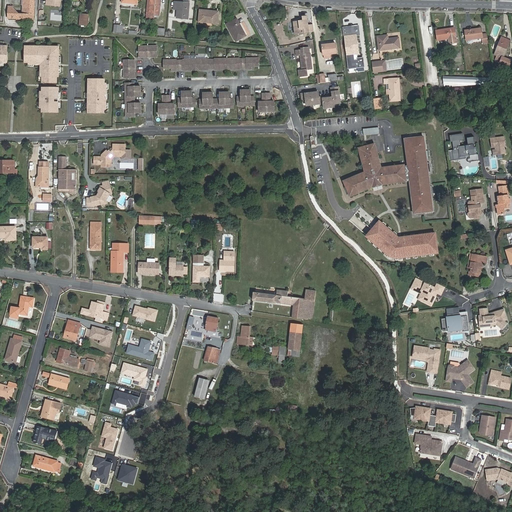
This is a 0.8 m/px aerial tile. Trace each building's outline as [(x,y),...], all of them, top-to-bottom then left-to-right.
[(34,19),(34,0),(24,0),(24,14),(18,14),(13,9),(13,7),(9,7),(9,18),(17,18),(17,19),(34,19)] [(159,16),(160,0),(148,0),(147,15),(159,16)] [(177,18),(188,19),(189,4),(189,1),(184,1),(184,3),(175,2),(174,9),(178,9),(177,18)] [(218,24),(218,12),(200,11),(199,21),(208,22),(208,23),(218,24)] [(79,25),(88,26),(90,14),(80,13),(79,25)] [(312,17),(299,19),(301,34),(314,32),(312,17)] [(246,36),(237,19),(227,24),(236,41),(246,36)] [(353,34),(356,34),(359,33),(358,26),(343,28),(349,69),(358,67),(358,71),(363,70),(362,60),(357,61),(353,61),(353,55),(356,55),(354,42),(356,42),(356,36),(354,36),(353,34)] [(454,28),(436,31),(437,40),(448,39),(449,43),(456,42),(454,28)] [(481,28),(465,31),(466,40),(482,38),(481,28)] [(400,48),(398,38),(388,40),(387,35),(377,37),(379,51),(400,48)] [(496,50),(494,54),(497,56),(496,60),(501,62),(505,64),(504,66),(510,68),(511,62),(511,61),(503,58),(510,41),(502,38),(500,42),(501,43),(498,51),(496,50)] [(323,55),(329,54),(336,54),(335,44),(322,45),(323,55)] [(30,45),(25,45),(25,62),(29,62),(29,64),(34,64),(36,64),(36,62),(43,62),(43,65),(41,65),(41,71),(41,76),(43,76),(43,80),(43,82),(58,82),(58,76),(59,76),(59,71),(59,66),(59,61),(59,56),(59,49),(56,49),(56,45),(45,45),(40,45),(35,45),(30,45)] [(148,46),(139,47),(139,58),(144,58),(144,57),(151,57),(157,57),(156,46),(148,46)] [(306,50),(301,51),(296,51),(296,56),(300,55),(302,71),(298,71),(299,77),(307,76),(306,70),(312,69),(310,54),(306,55),(306,50)] [(259,67),(259,58),(246,58),(246,59),(243,59),(240,59),(240,58),(227,59),(215,59),(215,60),(211,60),(208,60),(208,59),(195,60),(183,60),(180,61),(176,61),(176,60),(163,60),(164,69),(171,69),(171,71),(176,71),(176,70),(183,70),(183,71),(188,71),(188,68),(203,68),(203,70),(208,70),(215,70),(220,70),(220,68),(235,68),(235,70),(240,70),(240,69),(247,69),(247,70),(252,70),(252,67),(259,67)] [(134,61),(123,61),(123,70),(123,79),(129,79),(134,78),(134,73),(133,73),(133,66),(134,66),(134,61)] [(374,72),(382,71),(381,62),(373,63),(374,72)] [(485,84),(485,79),(445,77),(445,87),(485,84)] [(388,79),(389,83),(389,90),(389,94),(390,101),(399,101),(399,79),(388,79)] [(105,80),(93,80),(92,85),(90,85),(89,92),(89,98),(89,103),(89,109),(89,113),(105,113),(105,110),(107,110),(107,109),(107,103),(107,98),(106,98),(106,95),(107,95),(107,90),(107,85),(107,83),(105,83),(105,80)] [(129,84),(125,84),(125,92),(125,101),(126,109),(126,118),(135,117),(135,114),(141,113),(141,104),(134,104),(134,97),(141,97),(140,87),(134,87),(134,84),(129,84)] [(60,88),(43,88),(43,91),(41,91),(41,93),(41,98),(41,102),(41,108),(41,109),(43,109),(43,112),(59,113),(59,108),(59,103),(59,98),(59,93),(60,88)] [(341,104),(339,88),(331,89),(333,98),(327,98),(327,97),(319,98),(319,92),(301,94),(302,101),(306,100),(307,106),(324,104),(324,109),(335,108),(334,104),(341,104)] [(241,97),(237,97),(237,99),(237,106),(246,106),(254,106),(254,102),(254,97),(250,97),(250,90),(240,90),(241,97)] [(191,92),(181,92),(182,99),(178,99),(178,107),(187,107),(195,107),(195,98),(191,98),(191,92)] [(199,100),(200,109),(208,109),(217,108),(225,108),(233,108),(233,99),(229,99),(229,93),(219,93),(220,99),(213,100),(213,93),(203,93),(203,100),(199,100)] [(259,102),(259,112),(267,112),(274,112),(274,102),(270,102),(270,93),(262,94),(262,102),(259,102)] [(159,104),(159,115),(166,114),(174,114),(174,108),(174,104),(170,104),(170,96),(162,96),(163,104),(159,104)] [(459,141),(464,141),(463,134),(450,136),(451,143),(453,142),(459,141)] [(380,168),(374,145),(359,149),(365,172),(344,181),(350,196),(370,188),(381,185),(405,181),(409,181),(414,214),(432,211),(431,198),(433,198),(431,186),(429,186),(427,172),(430,172),(429,163),(426,163),(423,137),(404,139),(407,166),(404,166),(380,168)] [(504,137),(490,139),(491,148),(495,148),(495,150),(496,156),(505,154),(504,147),(505,146),(504,137)] [(476,146),(475,138),(467,139),(469,146),(460,147),(459,141),(453,142),(454,151),(455,155),(459,154),(460,158),(464,157),(470,156),(470,159),(468,159),(468,163),(478,162),(476,148),(474,148),(474,146),(476,146)] [(108,164),(112,164),(112,159),(115,157),(123,157),(122,159),(130,159),(131,151),(125,151),(126,145),(114,145),(114,150),(110,152),(108,152),(107,151),(102,155),(102,157),(99,157),(99,164),(102,164),(102,167),(108,167),(108,164)] [(455,155),(454,151),(453,151),(454,161),(464,160),(464,157),(460,158),(459,154),(455,155)] [(313,157),(316,176),(324,175),(323,170),(326,169),(323,155),(313,157)] [(14,161),(0,160),(0,173),(15,173),(15,176),(18,176),(18,169),(14,169),(14,161)] [(36,187),(49,187),(49,167),(48,167),(48,162),(40,162),(40,167),(39,167),(39,176),(36,179),(36,187)] [(71,183),(71,170),(66,169),(59,169),(59,189),(76,190),(76,183),(71,183)] [(104,187),(104,185),(100,186),(101,188),(99,191),(99,193),(97,196),(90,197),(91,198),(87,198),(86,206),(92,206),(105,203),(105,201),(109,193),(112,193),(110,185),(104,187)] [(497,196),(498,205),(499,208),(496,208),(497,216),(505,215),(504,209),(510,208),(509,203),(511,203),(510,199),(508,199),(507,190),(499,191),(499,196),(497,196)] [(468,209),(468,212),(469,213),(467,214),(467,216),(470,218),(474,218),(475,219),(478,219),(479,216),(479,214),(481,211),(481,204),(484,203),(483,196),(477,196),(475,197),(470,197),(471,202),(469,202),(467,205),(468,209)] [(140,216),(140,224),(161,225),(162,217),(140,216)] [(395,257),(438,252),(435,232),(398,237),(378,220),(366,235),(390,255),(395,257)] [(101,250),(101,223),(91,222),(91,249),(101,250)] [(16,227),(0,227),(0,237),(6,238),(6,240),(16,240),(16,227)] [(48,250),(48,238),(33,237),(33,248),(42,248),(42,249),(48,250)] [(128,252),(128,244),(114,244),(114,251),(112,251),(112,272),(123,272),(124,252),(128,252)] [(482,264),(483,264),(486,264),(487,257),(472,254),(470,263),(469,262),(468,268),(469,269),(468,275),(479,278),(481,268),(482,264)] [(139,274),(143,274),(143,272),(150,273),(150,274),(159,275),(159,264),(155,263),(156,259),(147,259),(147,263),(139,263),(139,274)] [(184,266),(177,265),(175,265),(175,261),(170,260),(170,265),(169,275),(183,276),(184,266)] [(225,270),(234,270),(234,261),(221,260),(220,271),(225,271),(225,270)] [(209,277),(210,267),(194,266),(193,282),(199,282),(200,277),(209,277)] [(434,292),(440,295),(443,287),(436,283),(434,288),(415,279),(412,284),(417,286),(416,289),(424,292),(420,300),(430,305),(434,296),(432,295),(434,292)] [(416,289),(417,286),(412,284),(410,289),(420,294),(417,299),(420,300),(424,292),(416,289)] [(313,315),(316,291),(306,290),(305,299),(288,297),(288,293),(283,293),(283,291),(277,290),(277,295),(254,292),(253,300),(294,305),(292,318),(304,319),(304,318),(310,319),(311,318),(312,318),(312,316),(313,315)] [(33,307),(34,298),(22,297),(20,308),(12,307),(11,315),(19,317),(19,314),(28,315),(29,307),(33,307)] [(103,312),(104,305),(105,306),(106,303),(98,301),(97,303),(92,302),(90,310),(82,308),(81,313),(108,320),(109,314),(103,312)] [(145,318),(155,321),(158,311),(149,308),(148,309),(136,306),(133,315),(137,316),(145,318)] [(486,308),(478,309),(479,316),(477,316),(478,325),(487,324),(488,326),(495,325),(501,330),(506,323),(502,320),(501,322),(497,318),(494,319),(492,319),(491,316),(487,316),(486,308)] [(440,319),(442,331),(448,330),(448,326),(462,328),(462,331),(468,330),(466,315),(459,316),(458,313),(446,314),(446,318),(440,319)] [(216,332),(219,318),(209,317),(206,330),(216,332)] [(76,341),(81,323),(69,320),(64,337),(76,341)] [(303,325),(291,323),(290,332),(302,333),(303,325)] [(251,345),(252,338),(249,337),(251,327),(242,326),(241,337),(238,337),(237,344),(251,345)] [(109,348),(113,333),(93,327),(92,331),(90,338),(101,341),(99,345),(109,348)] [(302,333),(290,332),(288,350),(292,350),(292,356),(299,357),(302,333)] [(13,339),(12,339),(6,359),(16,363),(22,342),(21,342),(23,337),(14,335),(13,339)] [(126,353),(152,361),(154,353),(148,352),(151,342),(141,339),(139,348),(128,345),(126,353)] [(284,363),(286,348),(274,346),(272,355),(278,355),(277,357),(279,358),(279,362),(284,363)] [(429,348),(415,346),(414,354),(422,355),(421,358),(428,359),(429,358),(430,360),(429,361),(428,371),(437,373),(438,363),(439,363),(439,361),(441,350),(435,349),(435,350),(429,350),(429,348)] [(208,347),(204,361),(216,364),(220,350),(217,350),(217,349),(208,347)] [(70,351),(61,349),(57,362),(77,368),(79,359),(69,357),(70,351)] [(449,366),(447,381),(452,382),(452,378),(457,379),(458,378),(459,378),(460,379),(462,379),(467,387),(474,382),(469,376),(466,378),(465,376),(468,375),(475,370),(468,360),(460,366),(458,368),(455,367),(455,366),(451,365),(449,366)] [(148,378),(145,377),(147,369),(124,363),(121,373),(135,377),(134,380),(140,382),(139,385),(145,387),(146,383),(148,378)] [(502,372),(492,370),(491,374),(493,374),(491,380),(494,384),(499,385),(501,385),(501,387),(509,389),(511,378),(501,376),(502,372)] [(61,384),(60,388),(67,389),(69,379),(52,374),(50,383),(58,385),(59,383),(61,384)] [(208,381),(199,378),(193,396),(203,399),(208,381)] [(0,384),(0,395),(11,398),(14,387),(16,387),(17,384),(10,383),(9,387),(0,384)] [(115,391),(114,396),(112,401),(112,404),(116,405),(116,402),(127,406),(127,407),(132,409),(132,407),(133,407),(135,402),(137,403),(139,398),(115,391)] [(57,408),(60,408),(61,404),(46,399),(45,405),(48,405),(44,417),(54,420),(56,412),(57,408)] [(411,408),(412,415),(415,416),(415,419),(429,421),(428,426),(436,427),(437,422),(451,425),(451,422),(456,423),(453,414),(453,413),(438,410),(437,416),(430,415),(431,409),(417,407),(417,408),(415,408),(411,408)] [(495,417),(482,415),(481,422),(482,423),(482,426),(480,427),(480,431),(481,433),(486,434),(488,434),(488,433),(488,431),(493,432),(495,417)] [(511,419),(507,419),(505,430),(501,430),(499,439),(504,440),(504,438),(511,439),(511,419)] [(113,451),(115,440),(118,429),(110,427),(111,424),(105,422),(102,436),(107,438),(104,448),(113,451)] [(54,441),(57,431),(38,426),(34,443),(41,445),(43,438),(54,441)] [(432,437),(416,434),(415,444),(422,445),(420,453),(441,456),(443,442),(431,440),(432,437)] [(56,471),(58,462),(53,460),(36,455),(33,466),(51,471),(51,470),(56,471)] [(99,468),(97,472),(93,471),(90,479),(95,480),(96,477),(97,478),(102,479),(101,483),(106,484),(112,463),(107,462),(104,462),(105,459),(101,458),(96,457),(93,466),(99,468)] [(456,457),(451,469),(469,476),(471,472),(476,473),(481,460),(476,458),(474,464),(456,457)] [(137,468),(122,464),(118,480),(133,484),(137,468)] [(494,471),(486,472),(488,481),(498,479),(508,483),(507,485),(511,487),(511,485),(511,472),(511,473),(502,469),(502,470),(498,468),(494,469),(494,471)]
